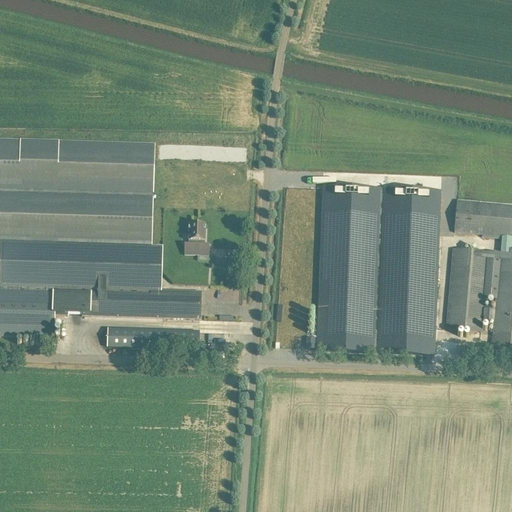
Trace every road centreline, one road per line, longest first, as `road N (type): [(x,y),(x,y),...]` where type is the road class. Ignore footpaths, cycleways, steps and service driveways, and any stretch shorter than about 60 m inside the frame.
road 1 (unclassified): [(251,362),(271,117),(293,0)]
road 2 (unclassified): [(433,367),(251,362)]
road 3 (unclassified): [(240,511),(251,362)]
